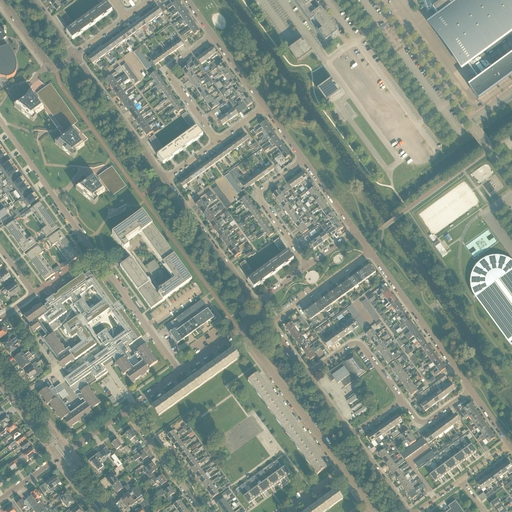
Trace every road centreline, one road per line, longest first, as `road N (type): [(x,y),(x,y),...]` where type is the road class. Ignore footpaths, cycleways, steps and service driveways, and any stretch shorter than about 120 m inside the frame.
road 1 (unclassified): [(350,94),(399,161),(386,170),(337,102),(346,96)]
road 2 (unclassified): [(343,470),(239,329)]
road 3 (unclassified): [(468,391),(368,251)]
road 4 (unclassified): [(92,251),(0,121)]
road 5 (unclassified): [(256,303),(165,178)]
road 6 (unclassified): [(165,178),(74,55)]
road 7 (unclassified): [(179,371),(92,251)]
road 8 (residential): [(217,139),(166,70),(211,36)]
road 9 (unclassified): [(306,266),(260,199),(302,159)]
road 10 (unknown): [(344,49),(430,158)]
road 11 (unknown): [(336,55),(422,163)]
road 12 (residential): [(307,375),(357,344),(401,400)]
road 13 (unclassified): [(201,511),(127,409)]
road 14 (unclassified): [(271,323),(368,251)]
